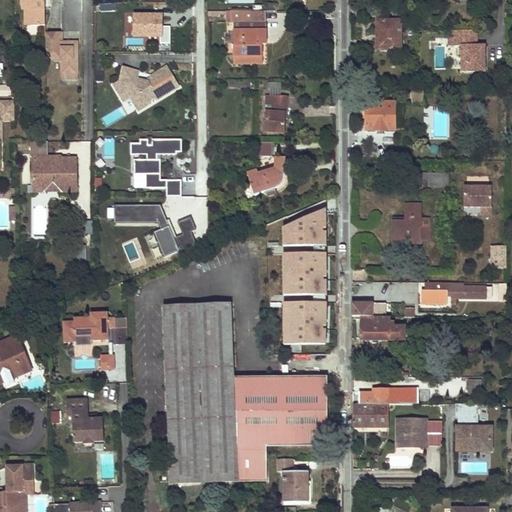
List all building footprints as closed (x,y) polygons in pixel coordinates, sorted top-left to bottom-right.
[(21,0),(21,1),(22,2),(30,10),(30,26),(46,26),(45,0),(21,0)] [(30,10),(22,2),(25,10),(25,26),(30,26),(30,10)] [(232,12),(232,23),(262,23),(262,12),(258,12),(253,12),(232,12)] [(161,17),(135,17),(135,35),(161,35),(161,43),(170,43),(170,27),(161,27),(161,17)] [(400,50),(400,21),(377,22),(377,32),(378,32),(379,50),(400,50)] [(478,30),(453,30),(453,36),(453,37),(456,37),(456,45),(461,45),(461,71),(486,71),(486,45),(478,45),(478,30)] [(234,31),(234,56),(262,56),(262,45),(262,31),(234,31)] [(62,59),(62,74),(79,74),(78,42),(65,42),(65,44),(63,44),(63,33),(46,34),(47,59),(62,59)] [(179,87),(167,68),(151,77),(153,81),(149,84),(148,83),(137,80),(137,79),(135,85),(120,81),(114,85),(123,102),(131,97),(134,104),(139,101),(151,104),(152,99),(157,100),(179,87)] [(124,68),(120,81),(135,85),(137,79),(137,80),(139,72),(124,68)] [(414,89),(414,104),(424,104),(424,89),(414,89)] [(284,133),(285,115),(287,115),(287,97),(267,96),(267,106),(273,106),(273,113),(267,113),(266,132),(284,133)] [(0,101),(1,119),(16,118),(15,101),(0,101)] [(139,101),(134,104),(138,111),(151,104),(139,101)] [(395,130),(395,103),(366,103),(366,130),(395,130)] [(182,152),(182,140),(152,140),(152,145),(148,145),(148,140),(140,140),(140,143),(131,144),(131,155),(147,155),(147,160),(134,160),(135,174),(146,174),(146,188),(167,188),(167,196),(182,196),(181,180),(161,180),(161,159),(157,159),(157,154),(177,154),(177,151),(182,152)] [(34,157),(34,186),(48,186),(48,141),(31,142),(32,155),(34,157)] [(48,141),(48,186),(49,186),(49,182),(59,182),(59,189),(70,188),(71,191),(78,191),(78,176),(75,176),(74,168),(77,168),(77,157),(62,157),(58,162),(58,163),(53,163),(53,158),(49,156),(49,141),(48,141)] [(259,143),(259,157),(272,157),(272,143),(259,143)] [(285,180),(285,175),(286,158),(275,157),(274,168),(258,173),(257,169),(247,173),(254,196),(266,192),(267,197),(277,194),(275,189),(278,189),(280,188),(282,186),(283,185),(284,182),(285,180)] [(427,174),(428,187),(448,187),(448,173),(427,174)] [(59,189),(59,182),(49,182),(49,186),(48,186),(34,186),(34,191),(71,191),(70,188),(59,189)] [(491,186),(464,186),(464,208),(481,207),(481,215),(491,215),(491,186)] [(161,205),(114,206),(115,224),(159,223),(161,229),(154,232),(165,257),(180,251),(197,244),(192,232),(197,230),(191,217),(178,223),(183,235),(175,238),(161,205)] [(313,247),(326,247),(326,205),(289,226),(289,247),(313,247)] [(393,223),(393,243),(420,243),(420,240),(420,219),(420,205),(405,205),(406,218),(406,223),(393,223)] [(429,240),(429,219),(420,219),(420,240),(429,240)] [(77,220),(77,233),(95,233),(95,220),(77,220)] [(88,244),(71,244),(72,267),(88,267),(88,244)] [(505,270),(506,246),(490,246),(489,269),(505,270)] [(289,254),(289,296),(314,296),(327,296),(326,254),(313,254),(289,254)] [(173,262),(173,255),(165,259),(165,265),(173,262)] [(366,270),(353,270),(353,281),(366,280),(366,270)] [(464,287),(464,283),(425,283),(425,292),(422,292),(422,304),(446,305),(446,296),(451,296),(451,299),(487,298),(487,287),(464,287)] [(289,304),(290,345),(327,345),(327,303),(314,303),(289,304)] [(378,303),(352,303),(352,317),(360,317),(385,317),(385,314),(378,314),(378,303)] [(231,305),(163,308),(167,397),(268,396),(268,378),(234,378),(231,305)] [(76,324),(65,324),(65,345),(77,345),(77,339),(92,338),(92,343),(109,343),(109,331),(113,330),(127,330),(126,320),(109,320),(109,315),(92,315),(92,320),(76,320),(76,324)] [(360,317),(360,339),(372,339),(378,340),(390,340),(403,340),(403,337),(404,331),(404,328),(393,328),(393,323),(390,323),(390,317),(385,317),(360,317)] [(127,330),(113,330),(113,345),(127,345),(127,330)] [(19,339),(12,343),(16,352),(23,349),(19,339)] [(12,343),(0,347),(0,380),(4,379),(5,382),(7,387),(16,383),(13,378),(12,375),(31,367),(23,349),(16,352),(12,343)] [(92,346),(80,346),(80,354),(92,354),(92,346)] [(114,358),(101,359),(101,371),(108,371),(108,362),(114,362),(114,358)] [(31,367),(12,375),(13,378),(32,370),(31,367)] [(328,447),(327,377),(268,378),(268,396),(167,397),(171,485),(266,482),(267,447),(328,447)] [(468,380),(468,394),(481,395),(482,381),(468,380)] [(418,404),(418,390),(373,390),(373,394),(359,393),(359,404),(389,404),(418,404)] [(89,401),(68,401),(68,424),(74,424),(74,443),(84,443),(84,445),(95,445),(95,443),(104,443),(104,419),(95,419),(90,420),(90,416),(89,401)] [(353,404),(353,428),(389,428),(389,404),(359,404),(353,404)] [(458,405),(457,445),(478,448),(490,450),(490,429),(478,429),(478,405),(458,405)] [(427,420),(397,420),(396,446),(442,446),(442,421),(427,421),(427,420)] [(23,468),(7,468),(7,494),(0,494),(1,500),(0,500),(0,511),(9,511),(9,506),(22,498),(22,493),(24,493),(24,496),(28,495),(35,495),(35,465),(27,465),(27,467),(23,468)] [(283,472),(283,503),(308,503),(308,472),(283,472)] [(9,506),(9,511),(28,511),(28,495),(24,496),(24,493),(22,493),(22,498),(9,506)] [(70,503),(70,511),(101,511),(101,502),(70,503)]
